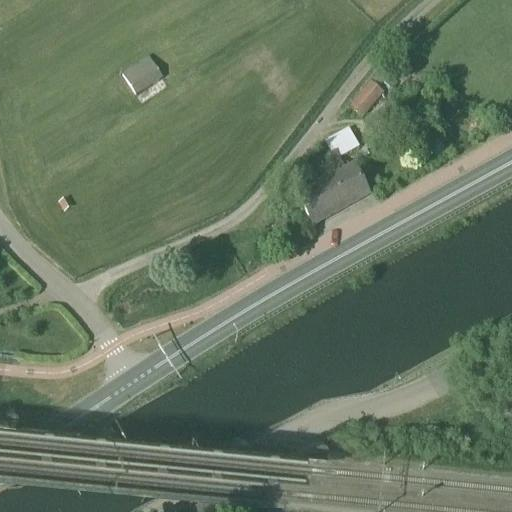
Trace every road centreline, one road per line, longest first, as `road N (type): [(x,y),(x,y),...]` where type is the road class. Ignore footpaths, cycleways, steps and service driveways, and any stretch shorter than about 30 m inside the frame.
road 1 (track): [(433,0),(340,94),(263,198),(218,230),(73,292)]
road 2 (secondary): [(135,381),(511,166)]
road 3 (unclassified): [(155,511),(314,424),(448,385),(511,349)]
road 4 (unclassified): [(0,222),(73,292),(135,381)]
road 5 (secondary): [(0,466),(135,381)]
